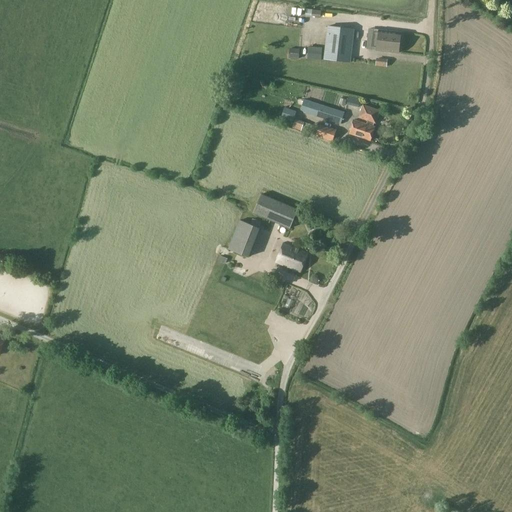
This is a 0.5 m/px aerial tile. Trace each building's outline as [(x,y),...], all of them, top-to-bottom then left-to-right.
[(287,5),(257,2),(256,11),(277,13),(275,24),(284,25),(287,5)] [(354,29),(327,26),(324,59),(350,62),(354,29)] [(379,30),(376,51),(399,54),(402,33),(379,30)] [(306,47),(307,59),(322,58),(321,47),(306,47)] [(299,59),(299,50),(290,49),(289,58),(299,59)] [(358,55),(357,66),(370,68),(371,57),(358,55)] [(310,101),(307,111),(306,114),(341,125),(344,112),(310,101)] [(363,106),(359,118),(367,121),(366,124),(373,126),(374,123),(375,123),(379,111),(363,106)] [(281,118),(293,122),(296,112),(285,108),(281,118)] [(354,120),(349,134),(370,141),(375,127),(373,126),(366,124),(354,120)] [(301,131),(303,125),(294,122),(292,128),(301,131)] [(333,142),(333,141),(337,130),(320,124),(315,136),(333,142)] [(260,194),(252,213),(289,228),(297,209),(260,194)] [(251,249),(231,241),(227,249),(248,257),(251,249)] [(284,244),(276,263),(300,273),(308,254),(284,244)] [(144,246),(141,254),(157,259),(160,250),(144,246)] [(189,274),(270,305),(273,298),(259,293),(262,285),(227,271),(227,270),(195,257),(189,274)] [(249,347),(261,313),(176,282),(170,298),(166,297),(161,309),(176,314),(174,319),(249,347)] [(283,296),(279,305),(287,309),(292,300),(283,296)] [(204,356),(227,367),(229,362),(217,357),(216,357),(206,352),(204,356)]
